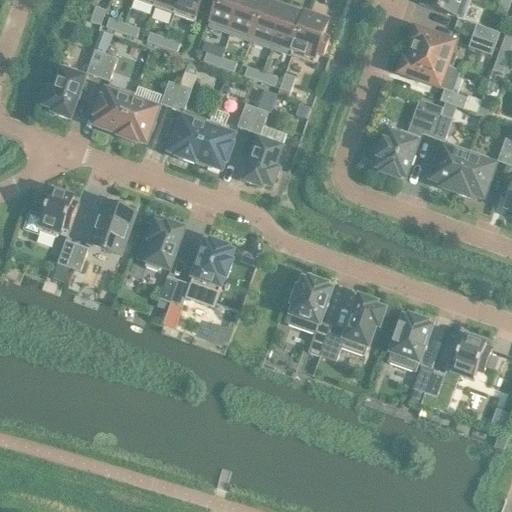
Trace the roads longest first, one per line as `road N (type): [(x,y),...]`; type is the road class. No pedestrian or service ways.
road 1 (residential): [(56,146),(249,214),(282,245),(511,323)]
road 2 (residential): [(511,250),(343,187),(341,165),(395,0)]
